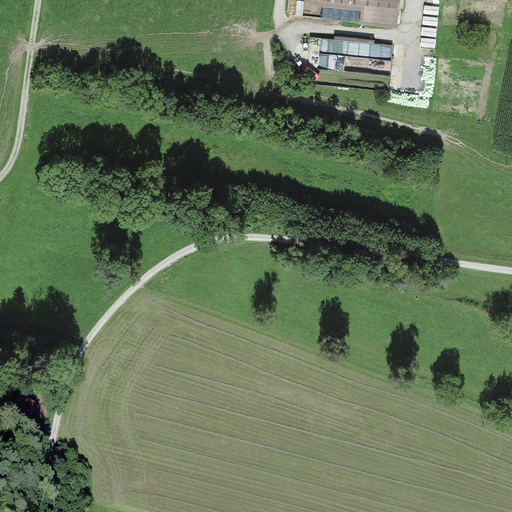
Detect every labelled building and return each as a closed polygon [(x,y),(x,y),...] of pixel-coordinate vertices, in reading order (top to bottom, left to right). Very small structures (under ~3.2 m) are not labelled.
[(298,0),(298,14),(306,14),(306,0),(298,0)] [(316,0),(316,5),(359,10),(357,24),(394,28),(397,0),(316,0)] [(483,21),(464,18),(462,26),(482,29),(483,21)] [(394,42),(323,36),(319,84),(372,88),(373,71),(392,72),(394,42)] [(471,67),(453,63),(452,70),(470,73),(471,67)]
